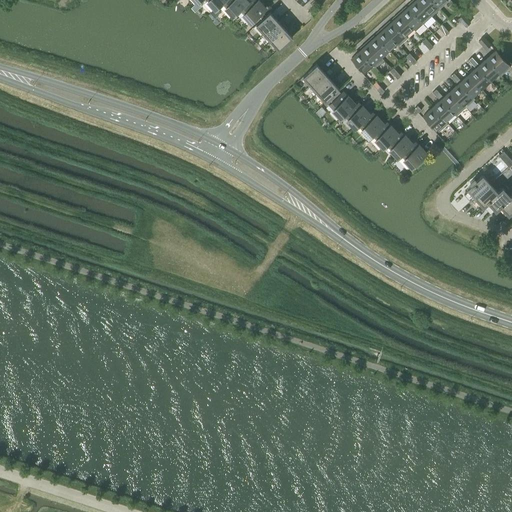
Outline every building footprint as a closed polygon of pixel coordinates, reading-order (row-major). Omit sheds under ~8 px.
[(207,0),(215,8),(222,2),(223,0),(207,0)] [(223,0),(222,2),(233,15),(240,9),(239,9),(248,1),(246,0),(223,0)] [(248,0),(248,1),(239,9),(240,9),(251,21),(266,8),(258,0),(248,0)] [(428,13),(417,0),(412,0),(410,2),(411,4),(408,6),(420,20),(428,13)] [(436,5),(431,0),(417,0),(428,13),(436,6),(436,5)] [(431,0),(436,5),(436,6),(439,9),(448,1),(446,0),(431,0)] [(404,8),(399,12),(412,27),(415,30),(423,23),(420,20),(408,6),(405,9),(404,8)] [(264,33),(277,20),(270,12),(256,24),(264,33)] [(412,27),(399,12),(394,17),(395,18),(392,21),(404,34),(405,34),(412,27)] [(463,14),(458,18),(466,26),(470,22),(469,20),(463,14)] [(285,28),(277,20),(264,33),(271,41),(285,28)] [(404,34),(392,21),(389,24),(388,22),(383,27),(396,42),(399,45),(407,37),(405,34),(404,34)] [(396,42),(383,27),(378,31),(379,33),(376,35),(388,49),(396,42)] [(285,28),(271,41),(278,49),(292,37),(285,28)] [(372,37),(367,41),(380,56),(388,49),(376,35),(373,38),(372,37)] [(486,49),(491,45),(483,37),(479,41),(486,49)] [(380,56),(367,41),(362,46),(363,47),(360,50),(372,63),(372,64),(375,67),(383,59),(380,56)] [(372,63),(360,50),(352,57),(357,64),(355,65),(360,71),(362,69),(364,71),(372,64),(372,63)] [(495,50),(486,58),(498,72),(501,75),(510,67),(506,62),(508,60),(503,54),(501,56),(495,50)] [(486,58),(479,65),(477,66),(489,80),(498,72),(486,58)] [(310,85),(324,72),(317,64),(303,76),(310,85)] [(468,74),(480,88),(489,80),(477,66),(475,68),(468,74)] [(324,72),(310,85),(318,93),(331,80),(324,72)] [(459,82),(471,96),(472,96),(480,88),(468,74),(461,81),(459,82)] [(339,89),(331,80),(318,93),(325,101),(339,89)] [(450,90),(465,107),(475,99),(472,96),(471,96),(459,82),(458,84),(450,90)] [(454,113),(456,115),(465,107),(450,90),(443,97),(441,99),(454,113)] [(355,103),(348,95),(347,95),(343,91),(329,104),(341,117),(344,115),(343,114),(355,103)] [(454,113),(441,99),(440,100),(433,107),(445,121),(446,120),(454,113)] [(357,101),(355,103),(343,114),(344,115),(355,127),(358,124),(357,124),(372,111),(372,110),(369,113),(362,105),(357,101)] [(445,121),(433,107),(423,115),(429,121),(427,123),(432,128),(434,127),(438,132),(448,123),(446,120),(445,121)] [(376,115),(372,111),(357,124),(358,124),(369,137),(372,134),(384,123),(383,123),(376,115)] [(386,120),(383,123),(384,123),(372,134),(383,147),(386,144),(398,133),(397,133),(390,125),(386,120)] [(400,130),(397,133),(398,133),(386,144),(397,156),(400,154),(400,153),(412,143),(412,142),(404,134),(404,135),(400,130)] [(414,140),(412,142),(412,143),(400,153),(400,154),(412,166),(426,153),(419,144),(418,144),(414,140)] [(511,164),(511,160),(504,151),(499,155),(509,167),(511,164)] [(470,202),(490,184),(482,175),(476,180),(474,178),(470,182),(472,184),(467,188),(469,190),(464,194),(470,202)] [(498,192),(490,184),(470,202),(475,206),(480,202),(483,205),(498,192)] [(502,187),(498,192),(483,205),(487,210),(492,206),(495,210),(510,196),(502,187)] [(511,193),(510,196),(495,210),(500,214),(505,210),(508,214),(511,209),(511,193)]
